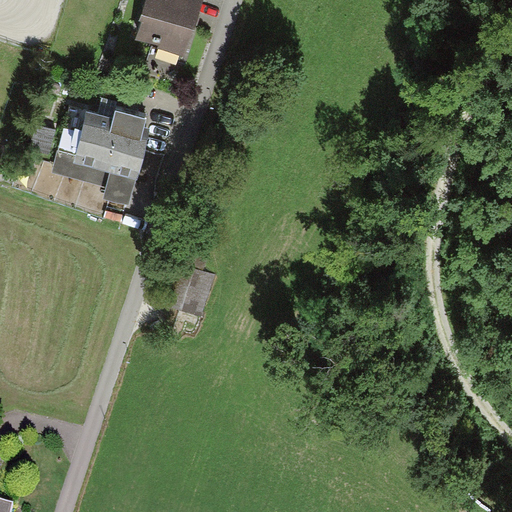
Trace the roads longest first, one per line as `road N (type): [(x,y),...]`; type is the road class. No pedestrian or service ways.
road 1 (residential): [(238,0),(61,511)]
road 2 (track): [(511,55),(477,99),(449,173),(438,242),(445,315),(511,499)]
